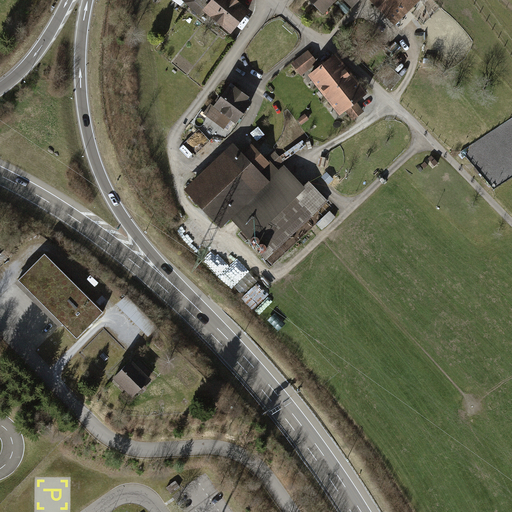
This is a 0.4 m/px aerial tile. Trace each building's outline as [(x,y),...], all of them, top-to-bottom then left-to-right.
[(228,28),(245,8),(235,0),(182,0),(199,13),(203,8),(228,28)] [(313,0),(323,10),(333,0),(348,0),(351,3),(354,0),(313,0)] [(374,0),(394,19),(413,0),(374,0)] [(301,74),(316,61),(307,51),(292,63),(301,74)] [(309,74),(319,87),(345,66),(335,54),(309,74)] [(386,63),(375,75),(391,90),(403,78),(386,63)] [(319,87),(329,99),(355,78),(345,66),(319,87)] [(329,99),(339,111),(365,91),(355,78),(329,99)] [(250,100),(231,84),(206,115),(225,130),(231,122),(237,126),(253,105),(248,102),(250,100)] [(363,109),(356,101),(345,110),(352,118),(363,109)] [(297,120),(301,127),(309,121),(305,115),(297,120)] [(199,127),(193,121),(180,135),(186,141),(199,127)] [(229,219),(271,181),(269,179),(277,171),(253,146),(244,154),(233,142),(182,189),(219,229),(229,219)] [(303,185),(284,165),(277,171),(269,179),(271,181),(229,219),(266,258),(327,200),(308,181),(303,185)] [(323,229),(336,216),(331,211),(318,224),(323,229)] [(18,278),(77,337),(101,313),(43,254),(18,278)] [(246,293),(288,339),(298,331),(255,285),(246,293)] [(124,298),(114,307),(146,339),(156,330),(124,298)] [(131,394),(148,377),(130,359),(110,378),(124,392),(117,398),(125,406),(135,397),(131,394)]
